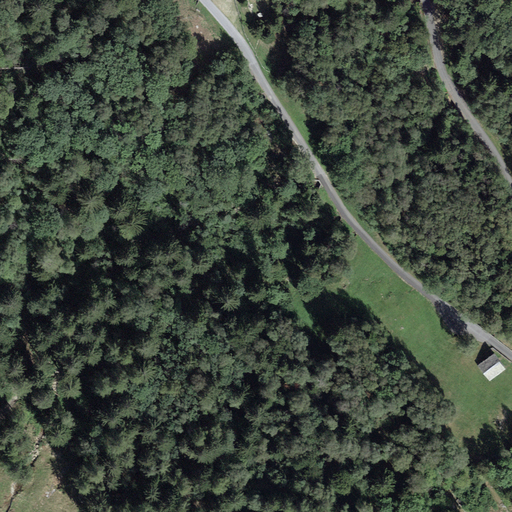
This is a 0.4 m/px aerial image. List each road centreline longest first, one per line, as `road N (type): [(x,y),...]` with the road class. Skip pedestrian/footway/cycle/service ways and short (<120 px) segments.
road 1 (unclassified): [(202,0),(243,46),(346,214),(406,276),(511,355)]
road 2 (unclassified): [(511,189),(448,85),(425,0)]
